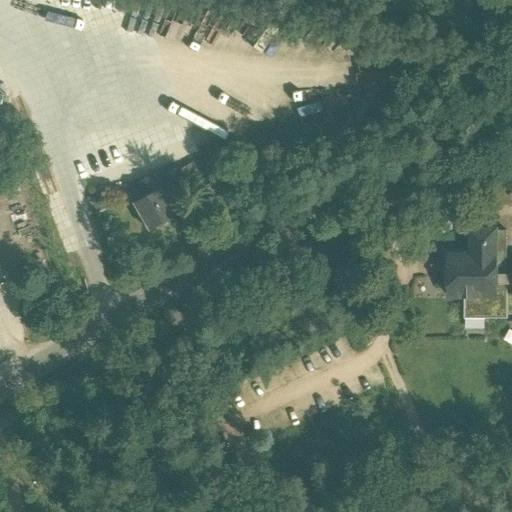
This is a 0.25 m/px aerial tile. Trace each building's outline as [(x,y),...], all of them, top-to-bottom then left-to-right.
[(115,64),(120,19),(32,9),(32,0),(0,0),(0,27),(66,35),(63,58),(115,64)] [(143,136),(151,88),(99,79),(95,100),(87,99),(85,110),(100,113),(97,128),(143,136)] [(184,170),(196,192),(207,186),(194,164),(184,170)] [(165,174),(171,185),(181,180),(175,168),(165,174)] [(132,204),(147,230),(173,215),(158,190),(156,190),(148,176),(138,182),(145,196),(132,204)] [(181,180),(171,185),(179,198),(189,193),(181,180)] [(109,181),(97,191),(107,203),(119,193),(109,181)] [(469,255),(446,255),(447,298),(463,297),(464,319),(506,318),(506,313),(511,313),(511,271),(506,272),(505,230),(492,230),(492,229),(469,230),(469,255)]
